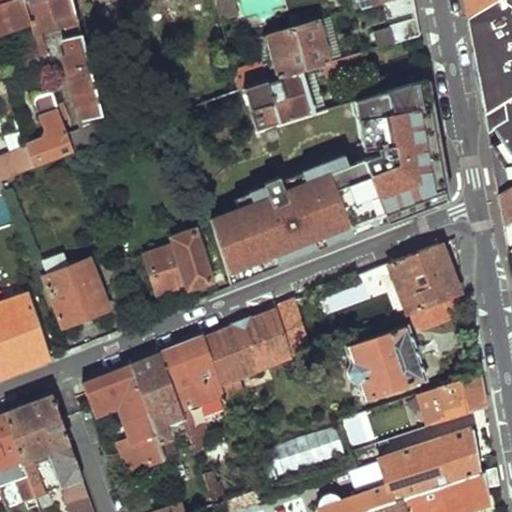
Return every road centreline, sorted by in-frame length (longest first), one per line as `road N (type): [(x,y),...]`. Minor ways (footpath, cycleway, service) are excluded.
road 1 (residential): [(476,207),(0,396)]
road 2 (residential): [(476,207),(438,0)]
road 3 (residential): [(511,409),(476,207)]
